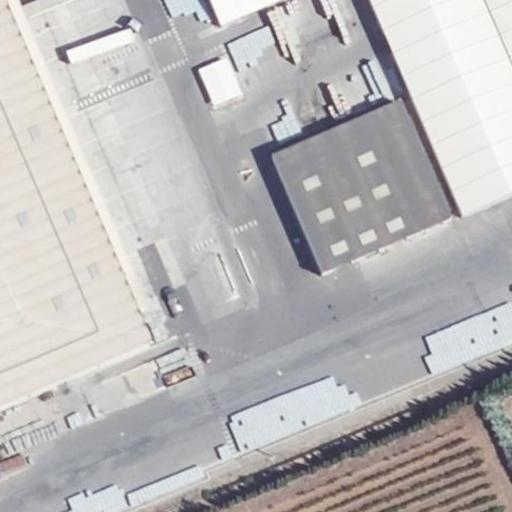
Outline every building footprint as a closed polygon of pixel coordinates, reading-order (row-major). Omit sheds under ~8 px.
[(0,0),(0,411),(46,392),(150,348),(0,0)] [(286,0),(209,0),(222,28),(286,0)] [(352,0),(343,0),(329,5),(343,45),(366,37),(352,0)] [(511,0),(364,0),(459,221),(511,198),(511,0)] [(313,13),(297,19),(311,51),(327,44),(313,13)] [(270,81),(294,71),(277,28),(253,38),(270,81)] [(197,74),(212,111),(241,99),(226,62),(197,74)] [(322,276),(450,222),(399,104),(272,160),(322,276)] [(156,348),(207,325),(177,260),(147,273),(158,298),(164,295),(173,314),(147,327),(156,348)] [(0,446),(57,422),(46,392),(0,411),(0,446)]
